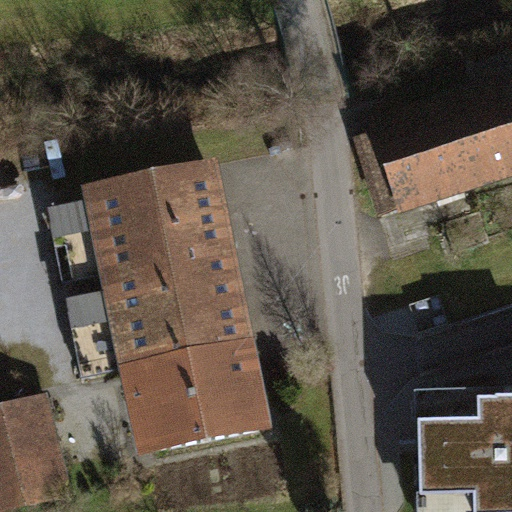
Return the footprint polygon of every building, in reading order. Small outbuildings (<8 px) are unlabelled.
[(511,190),(511,85),(368,133),(400,227),(511,190)] [(92,275),(221,249),(204,166),(78,191),(80,202),(43,210),(58,282),(92,275)] [(95,288),(57,296),(75,378),(113,369),(239,341),(221,249),(92,275),(95,288)] [(239,341),(113,369),(132,455),(258,427),(239,341)] [(432,402),(491,400),(490,380),(431,382),(432,402)] [(0,511),(66,511),(76,510),(53,402),(0,416),(0,511)] [(511,511),(511,408),(417,413),(421,511),(511,511)]
